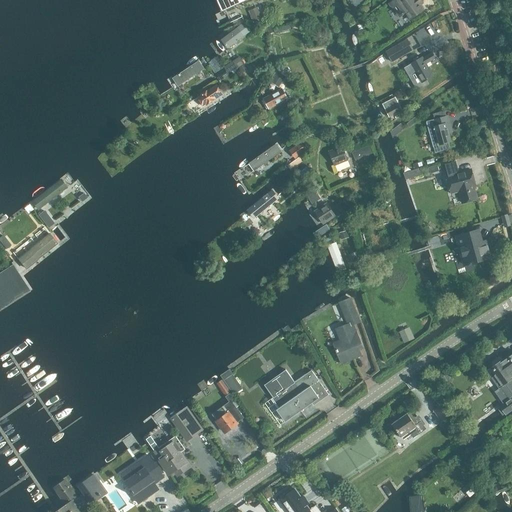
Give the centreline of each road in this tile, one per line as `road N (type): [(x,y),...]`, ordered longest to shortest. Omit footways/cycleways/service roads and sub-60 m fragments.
road 1 (residential): [(207,511),(511,304)]
road 2 (tertiary): [(511,180),(452,0)]
